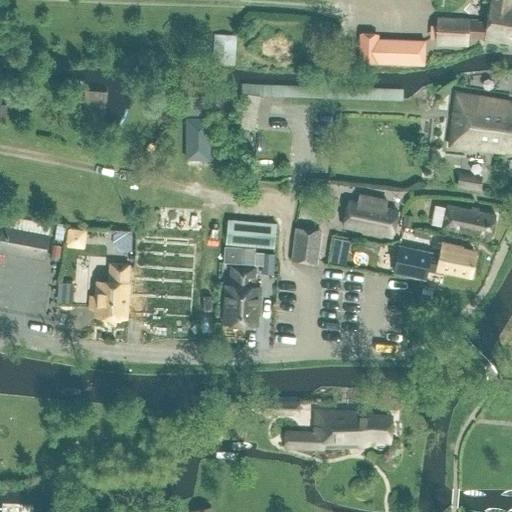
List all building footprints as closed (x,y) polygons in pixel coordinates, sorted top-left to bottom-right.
[(511,10),(511,0),(491,0),(491,2),(490,2),(487,22),(468,20),(437,19),(436,43),(467,45),(467,37),(484,39),(511,43),(511,10)] [(233,67),(236,36),(212,34),(210,65),(233,67)] [(366,38),(365,64),(415,66),(415,53),(414,53),(414,40),(377,40),(377,38),(366,38)] [(102,132),(107,93),(84,90),(79,130),(102,132)] [(511,109),(508,109),(509,102),(455,94),(448,146),(503,153),(504,150),(511,151),(511,109)] [(251,130),(252,97),(234,97),(233,130),(251,130)] [(187,153),(210,152),(209,136),(186,137),(187,153)] [(307,162),(319,161),(319,148),(307,148),(307,162)] [(455,188),(479,192),(481,176),(457,173),(455,188)] [(342,227),(391,237),(397,211),(348,201),(342,227)] [(191,237),(195,214),(151,206),(147,229),(191,237)] [(447,206),(442,227),(491,237),(495,216),(447,206)] [(109,249),(124,249),(125,233),(146,233),(146,222),(109,221),(109,249)] [(226,222),(224,238),(224,243),(273,247),(275,227),(226,222)] [(49,236),(1,227),(0,234),(0,251),(44,260),(49,236)] [(295,227),(290,260),(316,264),(321,231),(295,227)] [(440,256),(399,247),(393,273),(425,279),(426,270),(442,274),(442,270),(469,276),(474,253),(460,250),(460,248),(442,244),(440,256)] [(194,254),(136,251),(132,314),(190,318),(194,254)] [(270,274),(272,254),(262,254),(260,273),(270,274)] [(124,318),(125,311),(128,266),(111,264),(110,282),(98,282),(96,316),(124,318)] [(253,287),(254,267),(254,266),(231,266),(230,285),(225,285),(223,324),(255,326),(256,306),(258,306),(259,287),(253,287)] [(373,346),(389,349),(392,334),(376,331),(373,346)] [(259,416),(298,416),(298,400),(259,399),(259,416)] [(369,440),(390,441),(391,417),(372,415),(372,413),(315,410),(314,434),(285,432),(284,447),(315,449),(357,448),(369,444),(369,440)]
